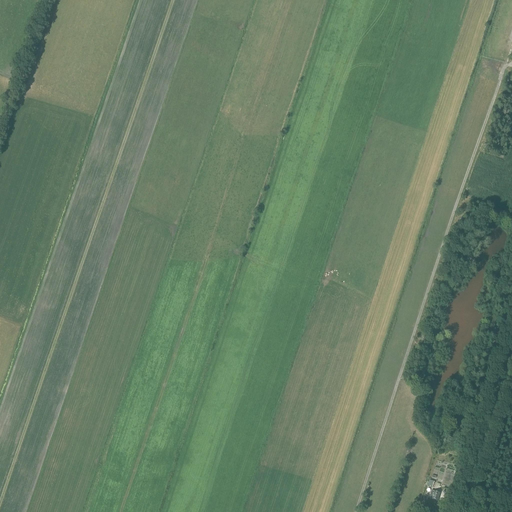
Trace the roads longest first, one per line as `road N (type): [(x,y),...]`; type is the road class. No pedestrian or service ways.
road 1 (track): [(505,63),(356,511)]
road 2 (track): [(511,348),(465,490)]
